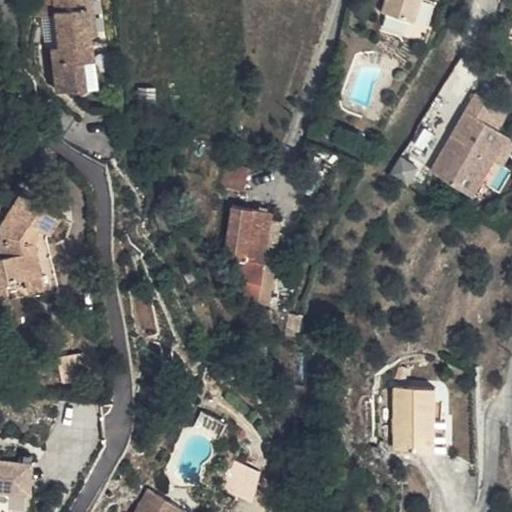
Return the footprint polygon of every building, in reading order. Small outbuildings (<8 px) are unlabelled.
[(83,12),(81,0),(54,0),(57,15),(46,15),(47,35),(58,35),(62,60),(81,59),(79,44),(90,43),(88,33),(88,12),(83,12)] [(95,11),(93,0),(81,0),(83,12),(88,12),(95,11)] [(391,0),(388,10),(415,19),(421,0),(391,0)] [(439,1),(437,0),(421,0),(415,19),(431,25),(439,1)] [(79,44),(81,59),(93,58),(90,43),(79,44)] [(489,115),(500,95),(478,82),(429,162),(485,195),(507,158),(494,150),(509,127),(497,122),(489,115)] [(510,99),(500,95),(489,115),(497,122),(510,99)] [(511,148),(511,129),(509,127),(494,150),(507,158),(511,148)] [(59,222),(16,203),(0,246),(0,259),(9,276),(2,280),(12,304),(48,289),(34,250),(37,242),(48,246),(51,245),(59,222)] [(247,234),(251,209),(235,207),(229,257),(244,259),(247,234)] [(251,209),(247,234),(271,239),(275,219),(277,213),(251,209)] [(286,220),(275,219),(271,239),(270,243),(281,245),(286,220)] [(247,234),(244,259),(242,301),(263,305),(270,243),(271,239),(247,234)] [(48,246),(37,242),(34,250),(48,289),(60,284),(48,246)] [(0,309),(12,304),(2,280),(0,280),(0,309)] [(424,410),(423,379),(384,381),(387,440),(425,442),(424,410)] [(436,442),(435,409),(424,410),(425,442),(436,442)] [(0,511),(7,511),(15,509),(39,509),(39,488),(23,487),(24,458),(0,457),(0,511)] [(40,459),(24,458),(23,487),(39,488),(40,459)] [(169,505),(184,509),(145,488),(131,511),(139,511),(140,502),(169,505)] [(184,511),(184,509),(169,505),(140,502),(139,511),(184,511)]
